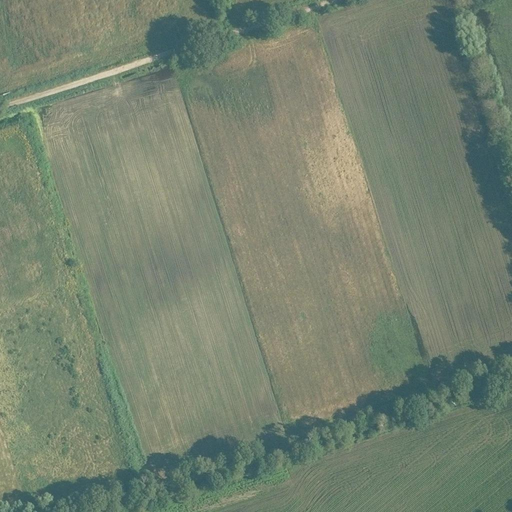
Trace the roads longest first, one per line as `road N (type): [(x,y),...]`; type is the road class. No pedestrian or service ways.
road 1 (track): [(511,384),(127,511)]
road 2 (track): [(0,106),(329,0)]
